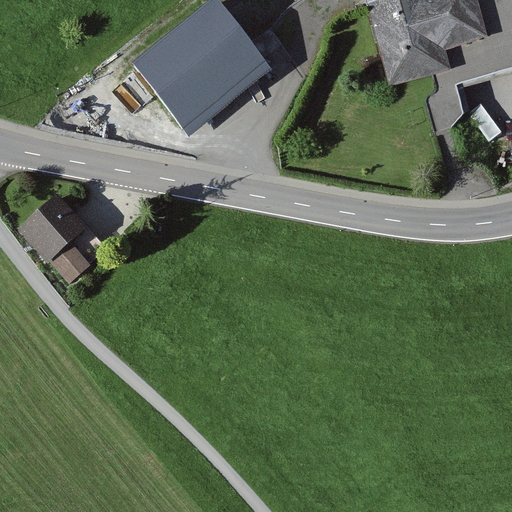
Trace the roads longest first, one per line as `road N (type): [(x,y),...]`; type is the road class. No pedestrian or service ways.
road 1 (tertiary): [(511,220),(419,224),(0,145)]
road 2 (residential): [(0,230),(68,321),(261,511)]
